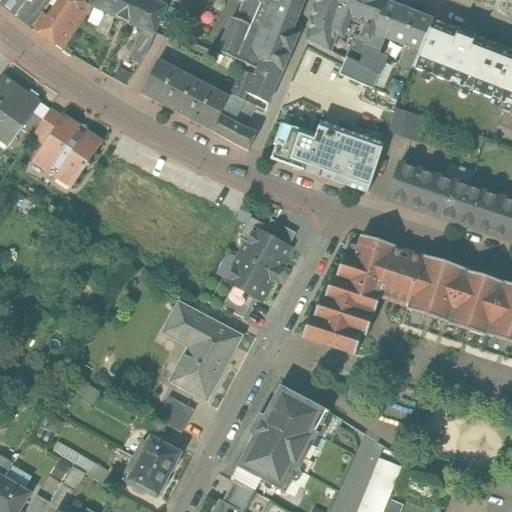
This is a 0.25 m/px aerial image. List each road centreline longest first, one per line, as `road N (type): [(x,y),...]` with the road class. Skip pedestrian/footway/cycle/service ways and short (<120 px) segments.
road 1 (residential): [(338,211),(243,177),(126,116),(60,79),(0,28)]
road 2 (residential): [(176,511),(338,211)]
road 3 (residential): [(338,211),(511,266)]
